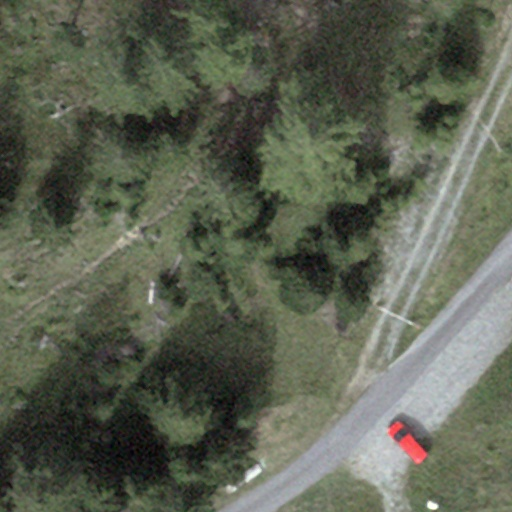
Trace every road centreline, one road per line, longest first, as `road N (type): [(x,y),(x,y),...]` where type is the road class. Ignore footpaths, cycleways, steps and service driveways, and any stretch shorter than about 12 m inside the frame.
road 1 (track): [(320,457),(511,68)]
road 2 (track): [(511,248),(320,457),(246,511)]
